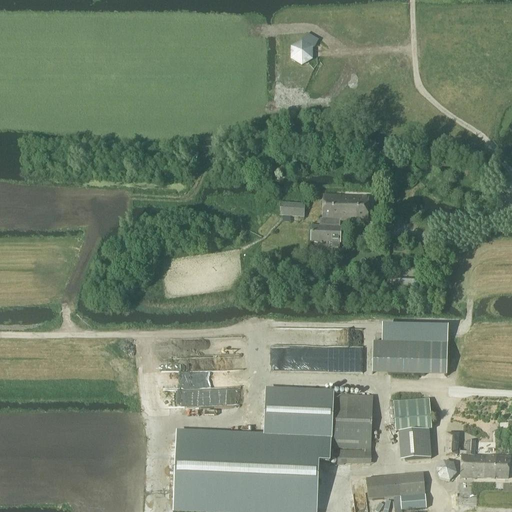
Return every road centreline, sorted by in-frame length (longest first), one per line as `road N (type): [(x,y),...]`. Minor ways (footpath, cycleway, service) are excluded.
road 1 (track): [(470,302),(463,331),(257,330),(255,420)]
road 2 (track): [(257,330),(0,333)]
road 3 (track): [(511,174),(420,89),(412,0)]
road 4 (track): [(414,56),(354,56),(328,97),(298,106)]
road 5 (track): [(450,394),(430,471),(444,511)]
